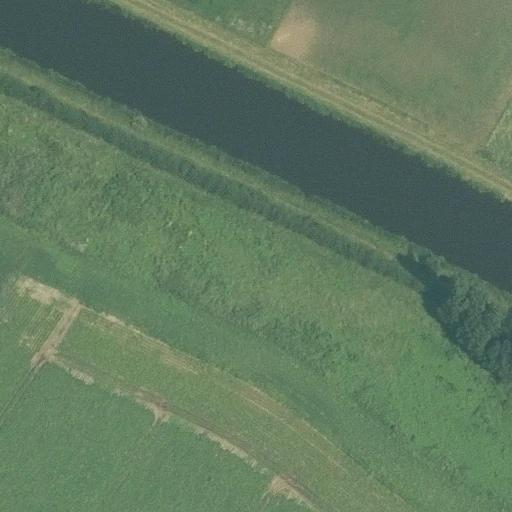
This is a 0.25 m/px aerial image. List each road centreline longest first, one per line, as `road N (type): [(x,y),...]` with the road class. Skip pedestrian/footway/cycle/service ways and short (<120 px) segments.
road 1 (track): [(0,70),(351,240),(511,329)]
road 2 (track): [(131,0),(511,187)]
